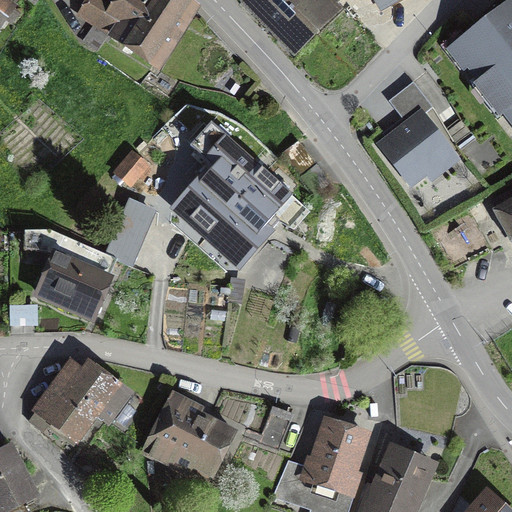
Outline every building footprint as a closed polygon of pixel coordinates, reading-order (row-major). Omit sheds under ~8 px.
[(108,0),(97,0),(76,34),(92,44),(102,28),(153,61),(190,5),(182,0),(114,0),(113,3),(108,0)] [(333,2),(330,0),(248,0),(289,43),(333,2)] [(511,115),(511,1),(457,45),(511,115)] [(451,151),(423,115),(381,148),(409,184),(451,151)] [(299,142),(281,155),(297,176),(314,164),(299,142)] [(203,182),(180,208),(209,233),(263,173),(236,148),(217,168),(228,178),(214,193),(203,182)] [(146,167),(130,154),(115,173),(132,186),(146,167)] [(328,183),(314,164),(297,176),(311,195),(328,183)] [(289,197),(263,173),(209,233),(235,257),(289,197)] [(511,191),(494,201),(511,236),(511,191)] [(115,263),(56,236),(49,251),(56,254),(37,297),(89,320),(115,263)] [(70,362),(28,420),(43,430),(49,421),(75,440),(96,411),(109,421),(128,393),(87,363),(82,370),(70,362)] [(195,406),(174,395),(144,454),(184,473),(189,464),(211,475),(234,429),(208,417),(205,422),(191,415),(195,406)] [(289,414),(273,409),(261,443),(277,448),(289,414)] [(365,436),(328,423),(310,473),(286,465),(276,496),(312,508),(310,511),(347,511),(360,476),(352,473),(365,436)] [(11,448),(0,454),(0,511),(27,511),(23,502),(37,495),(11,448)] [(411,511),(430,466),(393,450),(367,511),(411,511)] [(506,511),(488,495),(471,511),(506,511)]
